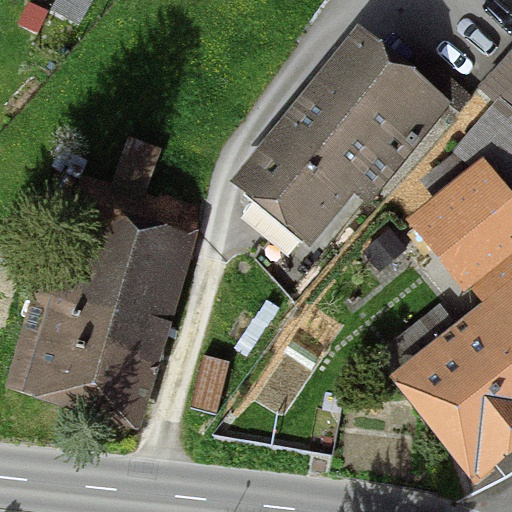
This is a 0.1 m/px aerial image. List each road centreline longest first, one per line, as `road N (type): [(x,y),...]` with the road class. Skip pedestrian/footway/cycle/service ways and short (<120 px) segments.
road 1 (track): [(378,0),(289,66),(236,146),(208,244),(165,493)]
road 2 (secondary): [(287,511),(0,476)]
